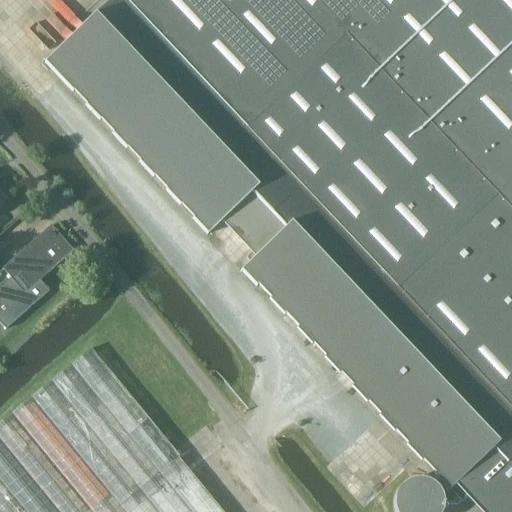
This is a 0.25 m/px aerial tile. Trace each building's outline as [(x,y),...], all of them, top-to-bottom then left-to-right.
[(511,511),(511,0),(109,0),(45,62),(207,234),(250,193),(285,229),(242,270),(257,286),(258,285),(448,489),(470,469),(510,511),(511,511)] [(11,280),(0,289),(0,303),(15,320),(5,329),(4,328),(3,329),(4,330),(48,292),(39,282),(73,252),(50,226),(1,270),(3,271),(11,280)] [(0,339),(0,353),(3,357),(29,335),(19,324),(0,339)] [(221,511),(89,349),(0,422),(0,511),(221,511)] [(265,511),(214,451),(190,471),(223,511),(265,511)]
